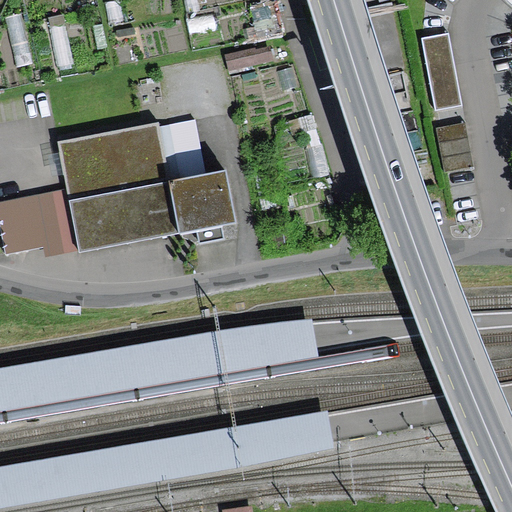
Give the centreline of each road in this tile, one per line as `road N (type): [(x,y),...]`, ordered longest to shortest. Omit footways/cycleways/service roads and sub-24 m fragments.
road 1 (primary): [(511,486),(425,276),(333,0)]
road 2 (residential): [(0,278),(101,296),(340,261),(511,254)]
